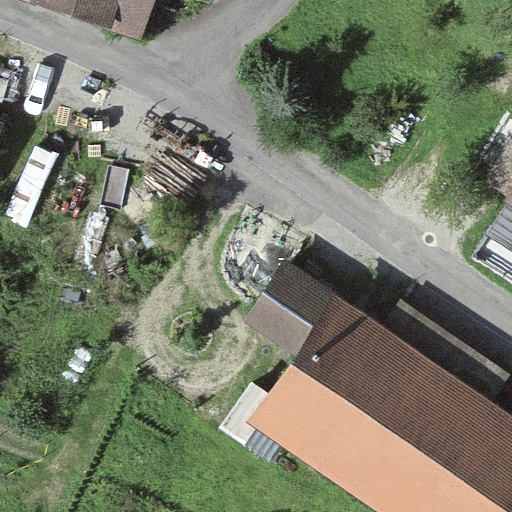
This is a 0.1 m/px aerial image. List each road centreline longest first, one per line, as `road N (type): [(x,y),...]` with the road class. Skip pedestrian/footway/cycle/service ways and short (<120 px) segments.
road 1 (residential): [(189,105),(511,319)]
road 2 (unclassified): [(0,5),(189,105)]
road 3 (unclassified): [(189,105),(271,0)]
